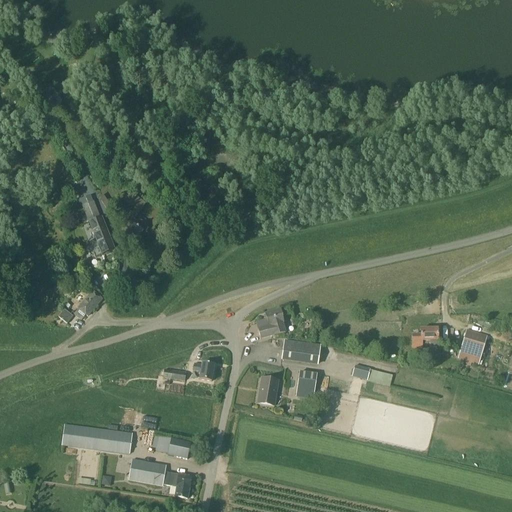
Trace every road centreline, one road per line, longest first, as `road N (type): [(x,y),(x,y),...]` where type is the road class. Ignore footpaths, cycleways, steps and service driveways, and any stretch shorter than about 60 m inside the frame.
road 1 (unclassified): [(305,277),(511,229)]
road 2 (unclassified): [(204,511),(235,360),(229,325)]
road 3 (unclassified): [(154,325),(0,376)]
road 4 (unclassified): [(154,325),(305,277)]
